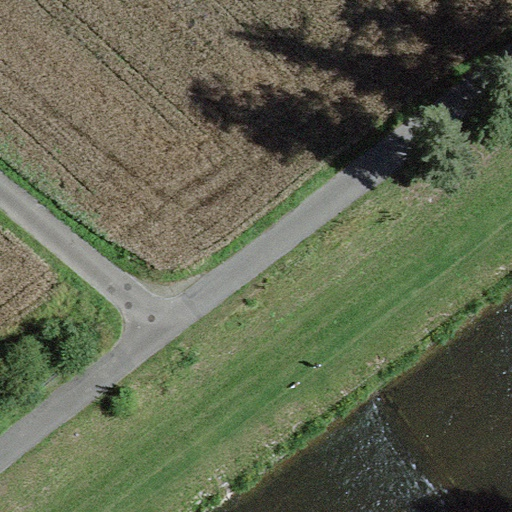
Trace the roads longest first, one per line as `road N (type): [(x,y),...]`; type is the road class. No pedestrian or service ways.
road 1 (track): [(511,58),(0,451)]
road 2 (track): [(164,319),(0,182)]
